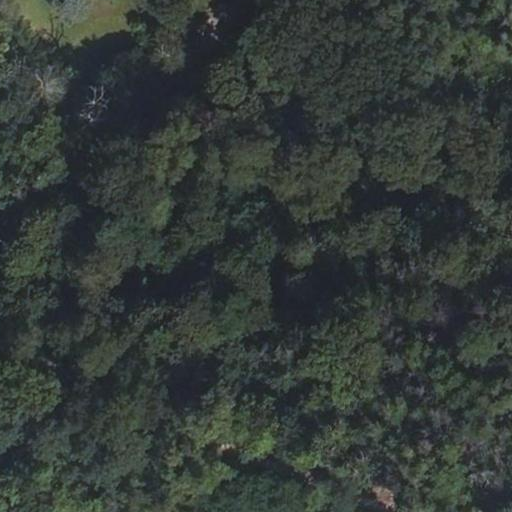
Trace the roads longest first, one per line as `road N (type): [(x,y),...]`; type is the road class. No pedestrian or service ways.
road 1 (track): [(404,511),(0,344)]
road 2 (residential): [(242,0),(0,249)]
